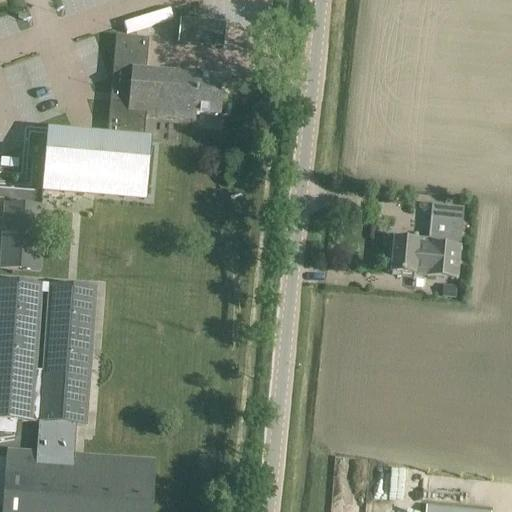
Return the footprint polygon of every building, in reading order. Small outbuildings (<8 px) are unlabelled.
[(60,0),(66,15),(109,0),(60,0)] [(222,49),(224,25),(180,21),(178,45),(222,49)] [(139,148),(141,118),(195,123),(196,115),(220,118),(224,80),(199,78),(199,75),(145,71),(148,41),(142,40),(143,37),(141,34),(138,32),(136,30),(133,30),(130,30),(128,31),(126,32),(124,34),(123,36),(123,39),(115,38),(106,145),(103,145),(104,140),(91,139),(90,144),(47,140),(46,146),(41,145),(38,185),(43,186),(42,192),(144,200),(145,195),(149,195),(153,155),(148,155),(149,149),(139,148)] [(0,269),(39,272),(40,271),(44,209),(5,206),(4,206),(0,264),(0,269)] [(456,282),(459,248),(463,210),(431,207),(428,241),(416,240),(415,244),(394,242),(391,276),(456,282)] [(0,435),(15,437),(16,424),(88,429),(97,290),(0,283),(0,435)] [(152,511),(155,461),(6,451),(1,511),(152,511)] [(332,457),(330,511),(366,511),(369,459),(332,457)]
